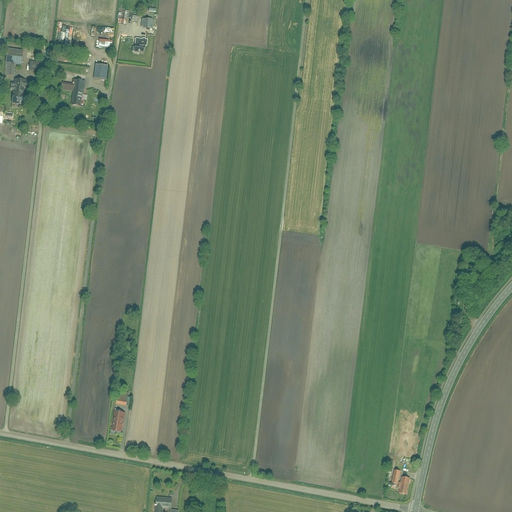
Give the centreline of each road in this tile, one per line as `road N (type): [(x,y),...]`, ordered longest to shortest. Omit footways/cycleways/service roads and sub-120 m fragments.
road 1 (unknown): [(304,0),(243,479)]
road 2 (unknown): [(123,0),(65,445)]
road 3 (unclassified): [(0,433),(415,511)]
road 4 (secondary): [(511,286),(451,377),(415,511)]
